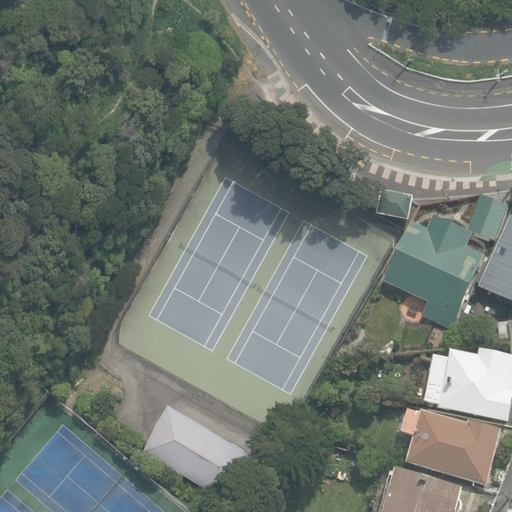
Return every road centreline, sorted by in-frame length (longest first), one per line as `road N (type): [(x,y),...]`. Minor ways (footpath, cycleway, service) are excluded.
road 1 (secondary): [(273,3),(330,79),(366,106),(437,132),(511,129)]
road 2 (residential): [(273,3),(457,47),(511,42)]
